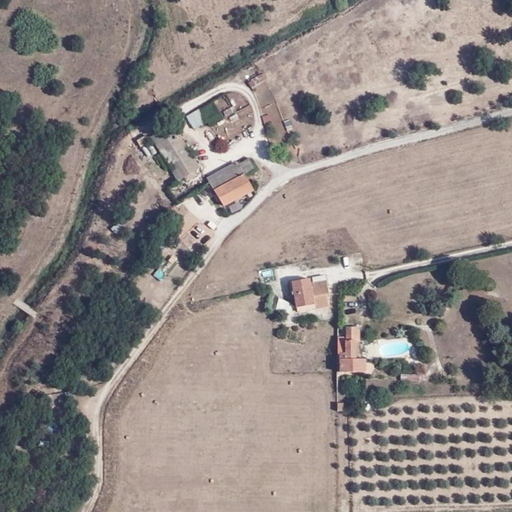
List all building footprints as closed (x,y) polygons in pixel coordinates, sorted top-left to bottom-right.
[(151,138),(176,179),(178,182),(193,173),(200,168),(173,125),(151,138)] [(256,170),(250,159),(210,180),(223,207),(254,191),(246,176),(256,170)] [(328,293),(324,277),(290,282),(295,305),(312,303),(313,308),(327,306),(325,294),(328,293)] [(295,309),(279,300),(277,311),(286,319),(295,309)] [(296,312),(313,308),(312,303),(295,305),(296,312)] [(358,328),(345,328),(345,337),(338,337),(338,355),(339,355),(339,373),(364,374),(365,360),(355,360),(355,341),(358,341),(358,328)]
